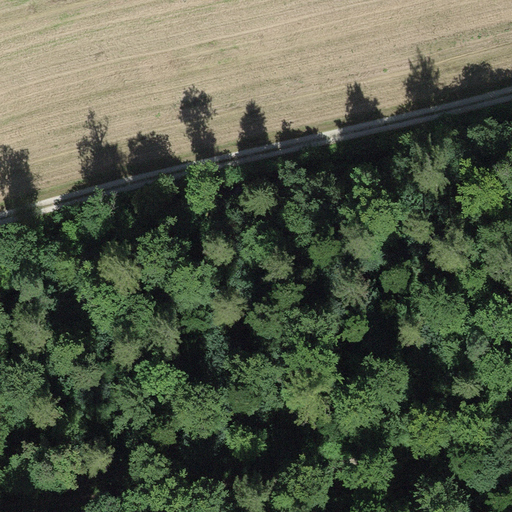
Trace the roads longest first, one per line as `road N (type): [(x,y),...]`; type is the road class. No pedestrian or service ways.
road 1 (track): [(511,94),(0,222)]
road 2 (track): [(511,417),(442,444),(298,474),(8,511)]
road 3 (track): [(298,474),(411,504),(502,511)]
